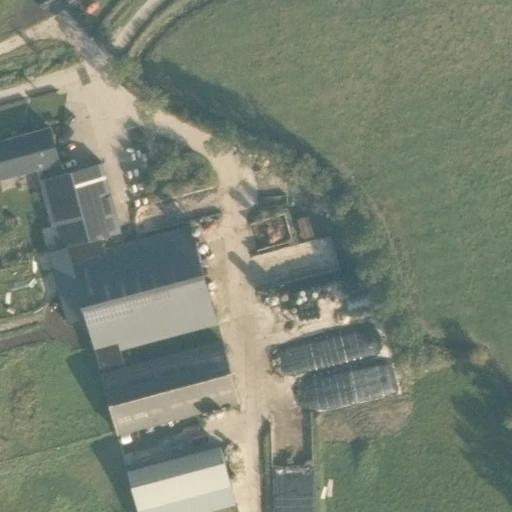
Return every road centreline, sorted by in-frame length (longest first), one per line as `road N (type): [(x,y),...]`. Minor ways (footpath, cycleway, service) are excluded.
road 1 (unclassified): [(0,97),(103,63),(157,0)]
road 2 (track): [(103,63),(63,26),(0,53)]
